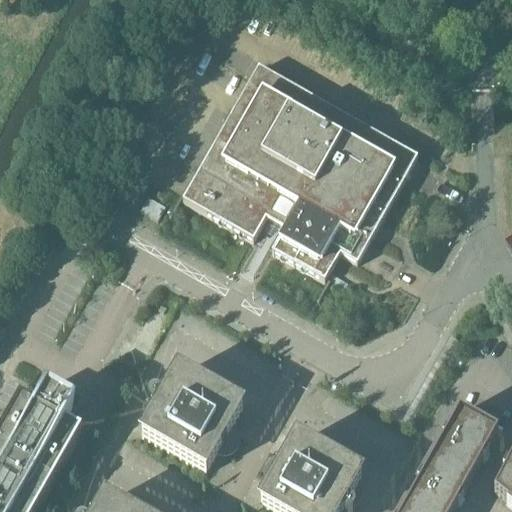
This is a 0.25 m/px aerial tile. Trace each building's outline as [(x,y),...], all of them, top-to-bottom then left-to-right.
[(279,245),(272,257),(324,287),(340,260),(357,270),(417,163),(258,73),(183,207),(253,247),(260,235),(279,245)] [(116,193),(95,182),(89,192),(110,204),(116,193)] [(142,441),(206,477),(242,413),(178,377),(142,441)] [(0,444),(0,511),(40,511),(82,440),(77,438),(79,409),(76,407),(65,426),(48,417),(52,410),(43,405),(31,426),(15,417),(0,444)] [(459,416),(434,461),(472,483),(483,464),(484,465),(489,458),(487,457),(498,437),(459,416)] [(261,509),(266,511),(343,511),(361,481),(297,445),(261,509)] [(511,511),(511,459),(494,495),(508,506),(507,508),(511,511)] [(434,461),(409,506),(419,511),(455,511),(457,509),(459,510),(463,502),(462,501),(472,483),(434,461)]
